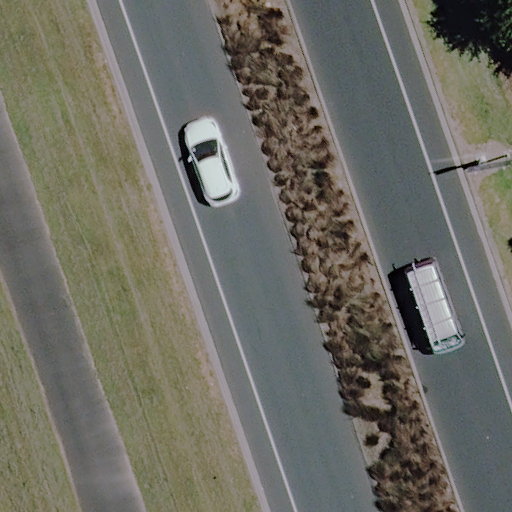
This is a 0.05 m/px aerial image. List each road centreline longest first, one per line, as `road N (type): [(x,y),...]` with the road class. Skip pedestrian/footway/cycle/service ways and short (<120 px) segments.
road 1 (secondary): [(328,511),(150,0)]
road 2 (secondary): [(333,0),(511,511)]
